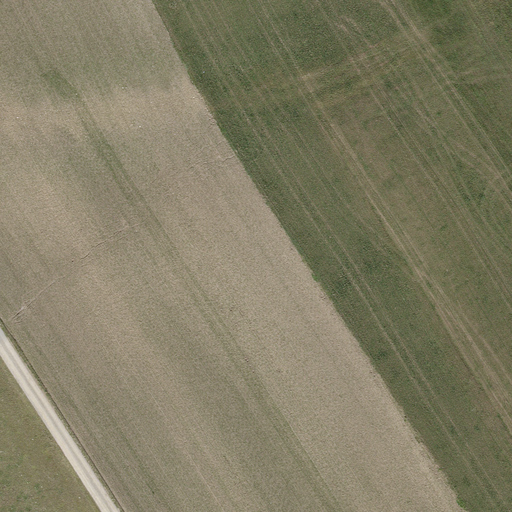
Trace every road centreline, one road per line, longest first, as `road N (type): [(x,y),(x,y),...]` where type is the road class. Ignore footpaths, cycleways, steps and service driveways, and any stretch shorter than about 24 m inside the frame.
road 1 (track): [(477,0),(395,55),(276,86),(0,120)]
road 2 (track): [(0,326),(118,511)]
